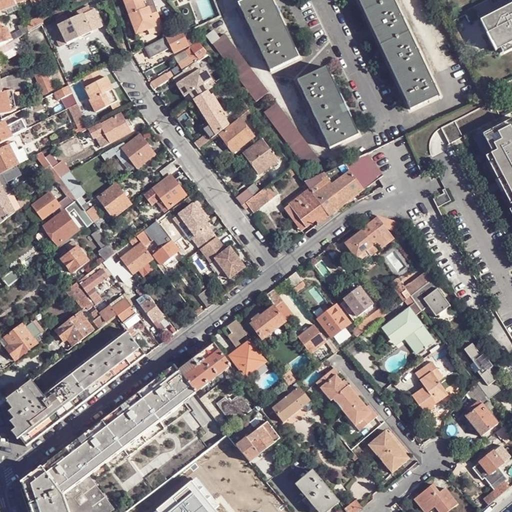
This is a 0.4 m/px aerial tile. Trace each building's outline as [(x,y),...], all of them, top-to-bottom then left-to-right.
[(0,0),(0,48),(19,37),(23,35),(21,31),(11,37),(6,26),(1,28),(0,23),(0,9),(5,7),(17,3),(15,0),(0,0)] [(122,0),(136,35),(160,26),(155,14),(157,13),(152,0),(147,0),(146,0),(122,0)] [(269,0),(244,0),(238,3),(242,11),(245,10),(247,15),(245,16),(249,24),(251,23),(253,28),(251,29),(258,44),(261,43),(263,48),(261,49),(265,58),(267,56),(273,70),(300,57),(296,49),(294,50),(269,0)] [(269,0),(294,50),(296,49),(272,0),(269,0)] [(359,0),(380,45),(383,44),(361,0),(359,0)] [(361,0),(410,101),(407,102),(410,109),(429,101),(428,99),(439,94),(431,78),(428,78),(426,74),(429,72),(421,58),(419,59),(417,54),(419,53),(415,44),(413,45),(411,41),(413,39),(406,24),(403,25),(401,20),(404,19),(400,11),(397,12),(394,7),(397,5),(394,0),(361,0)] [(5,7),(7,13),(19,9),(17,3),(5,7)] [(58,10),(60,15),(75,7),(74,4),(71,5),(69,4),(58,10)] [(511,4),(481,20),(494,47),(507,41),(508,44),(511,42),(511,4)] [(42,18),(44,24),(60,15),(58,10),(42,18)] [(92,11),(59,26),(67,44),(100,29),(92,11)] [(42,18),(42,16),(26,25),(28,32),(42,25),(44,24),(42,18)] [(171,48),(174,53),(189,46),(191,48),(199,43),(190,31),(184,34),(182,30),(167,38),(171,48)] [(257,101),(269,92),(225,34),(220,38),(214,30),(207,35),(213,42),(257,101)] [(26,50),(19,37),(0,48),(0,49),(2,53),(6,60),(26,50)] [(166,37),(145,47),(151,57),(171,48),(167,38),(166,37)] [(507,41),(494,47),(496,50),(508,44),(507,41)] [(179,64),(183,72),(184,71),(198,63),(209,56),(199,43),(191,48),(187,51),(187,52),(191,57),(179,64)] [(407,102),(410,101),(383,44),(380,45),(407,102)] [(187,52),(175,59),(179,64),(191,57),(187,52)] [(267,56),(265,58),(271,70),(273,70),(267,56)] [(204,71),(198,63),(184,71),(188,77),(177,84),(189,103),(194,100),(208,91),(219,85),(207,69),(204,71)] [(352,127),(355,126),(327,67),(325,68),(352,127)] [(332,147),(359,135),(355,126),(352,127),(325,68),(298,80),(302,88),(304,87),(306,92),(304,93),(308,101),(310,100),(313,105),(311,107),(318,122),(320,121),(322,125),(320,127),(324,135),(326,134),(332,147)] [(44,94),(54,90),(54,89),(46,73),(48,71),(47,69),(35,74),(44,94)] [(84,78),(90,88),(87,89),(93,101),(92,102),(98,114),(121,102),(109,78),(107,79),(102,69),(84,78)] [(0,92),(12,90),(24,88),(20,72),(1,79),(0,76),(0,92)] [(151,85),(154,90),(175,77),(171,72),(151,85)] [(56,92),(60,100),(63,99),(68,109),(72,107),(78,104),(70,85),(56,92)] [(0,92),(0,114),(12,112),(17,109),(12,90),(0,92)] [(208,91),(194,100),(208,122),(202,126),(201,128),(201,131),(204,136),(195,143),(199,149),(230,125),(223,114),(225,112),(213,94),(211,95),(208,91)] [(440,97),(439,94),(428,99),(429,101),(429,102),(440,97)] [(309,171),(321,162),(277,103),(265,112),(309,171)] [(77,118),(75,119),(79,128),(77,129),(79,134),(90,129),(78,104),(72,107),(77,118)] [(12,114),(10,116),(13,121),(23,115),(20,110),(18,112),(12,114)] [(221,135),(234,152),(236,154),(238,152),(236,150),(254,137),(243,122),(253,114),(250,110),(239,118),(241,120),(221,135)] [(132,132),(122,113),(102,124),(101,123),(90,129),(95,139),(100,136),(106,133),(111,143),(132,132)] [(0,123),(0,143),(14,136),(7,120),(0,123)] [(511,123),(511,122),(482,137),(492,156),(491,156),(503,180),(498,183),(502,190),(507,188),(511,197),(511,123)] [(111,143),(106,133),(100,136),(106,146),(111,143)] [(156,154),(141,134),(127,145),(125,143),(114,149),(108,153),(111,157),(117,153),(123,148),(139,168),(156,154)] [(245,153),(260,174),(277,161),(278,163),(280,162),(279,160),(264,139),(245,153)] [(0,173),(18,164),(20,164),(11,144),(13,143),(12,141),(7,143),(8,145),(5,146),(4,144),(0,146),(0,173)] [(13,143),(11,144),(20,164),(26,161),(16,141),(13,143)] [(136,174),(140,170),(139,168),(123,148),(117,153),(122,159),(123,158),(136,174)] [(46,157),(43,152),(37,155),(43,163),(47,168),(48,167),(52,165),(46,157)] [(383,175),(368,153),(324,174),(306,183),(308,187),(308,186),(309,187),(329,215),(340,208),(383,175)] [(510,206),(511,205),(511,197),(507,188),(502,190),(498,183),(503,180),(491,156),(486,159),(497,181),(495,182),(501,194),(503,193),(510,206)] [(67,169),(61,162),(56,166),(54,167),(60,175),(67,169)] [(161,172),(166,178),(178,168),(174,162),(161,172)] [(284,165),(288,171),(290,169),(293,167),(289,162),(284,165)] [(0,197),(7,193),(13,189),(9,182),(23,174),(18,164),(0,173),(0,197)] [(57,180),(61,177),(60,175),(54,167),(52,165),(48,167),(57,180)] [(286,172),(290,177),(294,174),(290,169),(288,171),(286,172)] [(87,193),(71,172),(67,174),(62,178),(78,200),(83,206),(88,202),(84,196),(87,193)] [(172,175),(154,188),(145,195),(153,206),(157,203),(163,199),(170,208),(187,195),(172,175)] [(55,189),(34,205),(44,219),(54,212),(57,216),(66,208),(75,202),(76,201),(78,200),(75,195),(62,178),(61,177),(57,180),(69,195),(63,200),(55,189)] [(253,213),(279,192),(272,183),(261,191),(242,205),(244,208),(248,205),(253,213)] [(100,197),(114,217),(133,204),(118,184),(100,197)] [(236,197),(242,205),(261,191),(256,184),(248,189),(240,195),(236,197)] [(288,203),(289,204),(306,227),(306,228),(316,221),(319,224),(329,215),(309,187),(288,203)] [(13,189),(7,193),(0,197),(0,221),(1,223),(17,211),(22,207),(29,202),(25,197),(19,202),(13,189)] [(157,203),(165,212),(170,208),(163,199),(157,203)] [(88,226),(95,221),(83,206),(78,200),(76,201),(80,207),(76,210),(88,226)] [(95,221),(102,216),(94,206),(92,207),(88,202),(83,206),(95,221)] [(196,202),(171,221),(175,227),(183,221),(196,238),(193,240),(201,250),(215,240),(208,229),(210,227),(202,217),(205,215),(196,202)] [(306,227),(289,204),(284,207),(301,230),(306,227)] [(59,245),(79,229),(65,211),(45,226),(59,245)] [(102,216),(95,221),(100,227),(101,229),(108,224),(102,216)] [(408,229),(377,216),(379,218),(387,228),(405,236),(408,229)] [(395,238),(389,232),(387,228),(379,218),(362,230),(363,231),(373,244),(373,245),(376,249),(378,251),(395,238)] [(161,264),(179,251),(157,222),(137,237),(140,242),(142,243),(144,246),(155,240),(159,246),(158,247),(159,247),(160,250),(155,254),(154,254),(161,264)] [(108,224),(101,229),(108,238),(115,233),(108,224)] [(362,230),(358,225),(355,227),(360,234),(363,231),(362,230)] [(100,227),(93,232),(105,248),(99,252),(105,261),(117,252),(108,238),(101,229),(100,227)] [(504,227),(501,229),(509,243),(511,241),(504,227)] [(360,234),(347,244),(354,253),(357,257),(359,256),(361,258),(363,262),(372,256),(367,250),(373,245),(373,244),(363,231),(360,234)] [(131,242),(134,246),(140,242),(137,237),(131,242)] [(217,238),(215,240),(201,250),(210,262),(215,259),(230,279),(246,268),(230,247),(226,251),(217,238)] [(74,272),(90,261),(75,241),(67,247),(72,252),(63,258),(74,272)] [(151,262),(154,260),(144,246),(142,243),(122,259),(134,275),(151,262)] [(367,250),(372,256),(378,251),(376,249),(373,245),(367,250)] [(120,258),(108,267),(113,274),(116,271),(123,279),(124,282),(133,276),(120,258)] [(181,270),(199,295),(200,295),(208,289),(189,265),(181,270)] [(102,270),(99,266),(85,277),(88,280),(83,284),(98,305),(104,300),(95,287),(113,274),(108,267),(102,270)] [(431,269),(405,288),(406,289),(411,296),(428,283),(435,274),(431,269)] [(15,272),(3,279),(7,287),(20,280),(15,272)] [(297,272),(287,280),(297,292),(300,290),(307,285),(303,280),(302,280),(297,272)] [(402,275),(398,278),(402,284),(407,281),(402,275)] [(402,293),(407,299),(411,296),(406,289),(405,288),(402,284),(398,278),(392,283),(400,294),(402,293)] [(416,302),(423,311),(429,306),(438,316),(452,305),(446,297),(447,296),(436,280),(434,281),(433,280),(428,283),(411,296),(416,302)] [(78,282),(67,291),(77,304),(80,302),(84,308),(87,306),(92,302),(83,291),(84,290),(78,282)] [(142,296),(147,292),(141,284),(139,285),(140,288),(137,290),(142,296)] [(360,287),(345,298),(346,300),(342,304),(354,320),(358,316),(359,317),(373,305),(360,287)] [(200,295),(209,308),(217,302),(208,289),(200,295)] [(274,289),(267,295),(275,306),(276,307),(283,301),(274,289)] [(154,322),(163,314),(147,292),(142,296),(137,300),(154,322)] [(127,322),(138,314),(124,295),(122,296),(125,300),(114,308),(112,305),(103,312),(102,313),(109,323),(117,316),(118,317),(119,316),(125,323),(127,322)] [(125,300),(122,296),(111,304),(112,305),(114,308),(125,300)] [(101,329),(108,323),(92,302),(87,306),(97,319),(96,320),(101,329)] [(416,302),(391,321),(405,340),(408,337),(420,353),(435,341),(416,315),(423,311),(416,302)] [(351,324),(337,305),(328,311),(326,313),(319,318),(317,316),(315,318),(317,320),(318,319),(333,338),(336,336),(348,326),(351,324)] [(251,324),(263,339),(287,321),(276,307),(275,306),(251,324)] [(201,308),(194,314),(195,314),(197,317),(204,312),(201,308)] [(382,308),(375,313),(377,315),(360,329),(363,332),(387,314),(382,308)] [(57,331),(65,341),(69,338),(75,346),(95,331),(82,313),(57,331)] [(142,319),(138,314),(127,322),(128,324),(131,328),(132,327),(142,319)] [(232,333),(228,336),(239,350),(248,343),(245,338),(250,335),(242,325),(237,318),(227,326),(232,333)] [(405,340),(391,321),(382,328),(396,346),(405,340)] [(24,323),(6,337),(11,344),(7,348),(17,360),(39,343),(38,342),(35,338),(39,336),(42,333),(34,322),(27,327),(24,323)] [(136,331),(132,327),(131,328),(128,324),(126,326),(132,334),(136,331)] [(317,328),(315,325),(306,331),(299,337),(311,353),(320,346),(327,341),(317,328)] [(227,326),(223,329),(228,336),(232,333),(227,326)] [(336,336),(341,343),(342,342),(352,335),(354,333),(353,332),(348,326),(336,336)] [(359,327),(353,332),(354,333),(357,337),(363,332),(360,329),(359,327)] [(43,398),(130,333),(128,330),(44,394),(43,398)] [(20,390),(11,398),(17,406),(15,408),(14,409),(18,415),(19,416),(18,417),(16,418),(15,419),(20,426),(17,428),(15,430),(21,438),(28,446),(42,435),(40,433),(54,422),(56,425),(70,414),(68,412),(81,401),(83,404),(98,392),(96,390),(110,380),(111,382),(126,372),(124,369),(137,359),(139,361),(147,355),(130,333),(43,398),(31,382),(20,390)] [(2,340),(7,348),(11,344),(6,337),(2,340)] [(405,340),(416,355),(420,353),(408,337),(405,340)] [(65,341),(71,349),(75,346),(69,338),(65,341)] [(332,350),(335,354),(340,350),(331,339),(327,341),(333,349),(332,350)] [(266,362),(251,341),(248,343),(239,350),(233,354),(231,356),(247,377),(256,370),(257,372),(260,369),(259,368),(266,362)] [(476,362),(478,361),(483,368),(479,372),(483,378),(476,383),(489,399),(502,388),(496,381),(497,380),(490,370),(495,366),(486,354),(484,356),(474,343),(466,349),(476,362)] [(180,371),(196,393),(231,366),(215,344),(180,371)] [(124,369),(126,372),(139,361),(137,359),(124,369)] [(433,362),(416,374),(427,390),(415,399),(426,415),(435,408),(434,406),(449,395),(439,381),(444,378),(433,362)] [(175,366),(28,477),(24,489),(26,498),(31,511),(126,511),(175,476),(189,465),(204,454),(217,444),(185,403),(197,394),(196,393),(180,371),(175,366)] [(334,368),(317,383),(332,401),(334,400),(361,432),(378,416),(374,411),(372,413),(367,407),(358,397),(354,392),(356,390),(351,384),(349,386),(347,388),(343,382),(337,376),(340,374),(334,368)] [(281,376),(290,388),(296,383),(304,377),(300,372),(295,377),(290,370),(281,376)] [(44,394),(34,380),(31,382),(43,398),(44,394)] [(96,390),(98,392),(111,382),(110,380),(96,390)] [(11,398),(20,390),(15,382),(5,389),(6,391),(11,398)] [(273,408),(284,422),(297,413),(304,408),(304,407),(303,407),(311,401),(296,383),(290,388),(268,405),(264,408),(262,409),(266,415),(273,408)] [(482,437),(498,424),(488,411),(494,406),(489,399),(476,383),(468,393),(475,403),(468,408),(471,412),(466,416),(482,437)] [(0,393),(0,405),(7,400),(8,400),(11,398),(6,391),(0,393)] [(252,410),(241,395),(233,401),(231,398),(228,400),(227,398),(218,404),(233,425),(252,410)] [(8,400),(15,408),(17,406),(11,398),(8,400)] [(261,404),(264,408),(268,405),(263,398),(259,401),(261,404)] [(68,412),(70,414),(83,404),(81,401),(68,412)] [(304,407),(304,408),(307,412),(315,406),(311,401),(303,407),(304,407)] [(297,413),(284,422),(287,425),(300,415),(297,413)] [(40,433),(42,435),(56,425),(54,422),(40,433)] [(250,461),(251,463),(277,442),(281,439),(268,422),(237,447),(250,461)] [(511,429),(507,424),(496,432),(501,439),(503,437),(506,442),(511,437),(511,429)] [(228,436),(232,440),(240,434),(237,429),(228,435),(228,436)] [(387,431),(369,446),(393,474),(410,459),(407,455),(403,450),(405,448),(396,438),(394,440),(390,434),(387,431)] [(193,470),(203,482),(229,460),(238,471),(250,461),(237,447),(237,445),(230,450),(226,445),(206,461),(204,459),(207,457),(204,454),(189,465),(190,467),(193,470)] [(494,451),(503,463),(511,457),(501,445),(494,451)] [(494,451),(480,462),(490,474),(491,472),(503,463),(494,451)] [(473,468),(483,479),(490,474),(480,462),(473,468)] [(297,485),(319,511),(328,511),(340,503),(314,471),(297,485)] [(485,483),(494,476),(491,472),(490,474),(483,479),(485,483)] [(483,499),(488,505),(510,486),(505,481),(483,499)] [(153,511),(194,511),(196,511),(185,492),(184,492),(178,483),(163,491),(147,502),(153,511)] [(267,483),(263,486),(270,495),(274,490),(267,483)] [(433,485),(414,500),(424,511),(428,511),(434,508),(437,511),(446,511),(456,504),(449,495),(445,499),(433,485)] [(278,511),(267,498),(260,504),(253,510),(250,511),(247,511),(240,502),(226,511),(278,511)] [(249,506),(253,510),(260,504),(257,500),(249,506)] [(345,509),(348,511),(358,511),(363,509),(356,500),(345,509)] [(142,511),(153,511),(147,502),(140,507),(142,511)]
